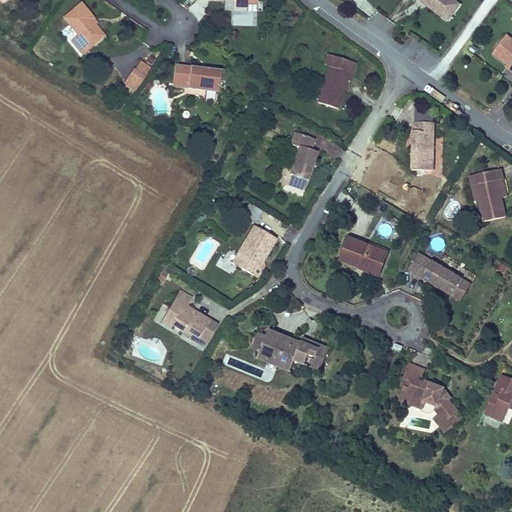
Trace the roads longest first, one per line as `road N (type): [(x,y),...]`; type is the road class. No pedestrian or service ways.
road 1 (residential): [(395,318),(359,316),(311,298),(293,273),(297,251),(407,68)]
road 2 (residential): [(407,68),(511,144)]
